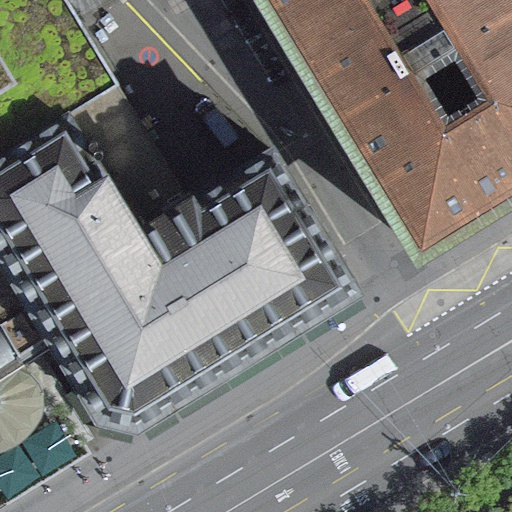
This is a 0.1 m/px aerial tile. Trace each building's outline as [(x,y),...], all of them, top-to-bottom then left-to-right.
[(0,0),(0,166),(63,129),(116,97),(57,0),(0,0)] [(511,0),(243,0),(396,252),(511,182),(511,0)] [(178,198),(116,97),(63,129),(132,242),(185,210),(178,198)] [(0,166),(0,291),(96,449),(357,290),(275,156),(185,210),(132,242),(63,129),(0,166)] [(0,505),(96,449),(0,291),(0,505)]
